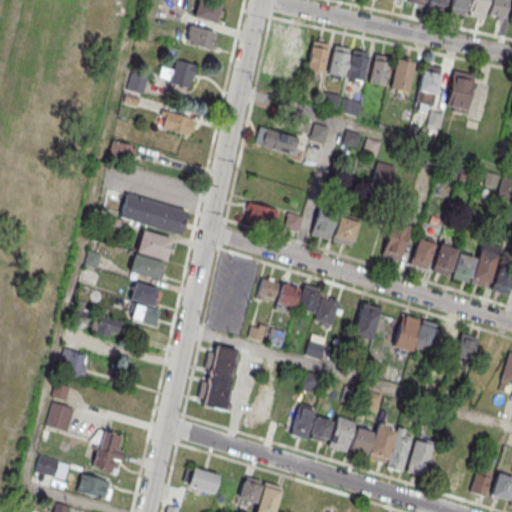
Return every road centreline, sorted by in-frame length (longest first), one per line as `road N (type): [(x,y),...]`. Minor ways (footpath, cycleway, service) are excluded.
road 1 (residential): [(258,0),(145,511)]
road 2 (residential): [(511,323),(207,231)]
road 3 (residential): [(164,425),(453,511)]
road 4 (residential): [(258,0),(511,55)]
